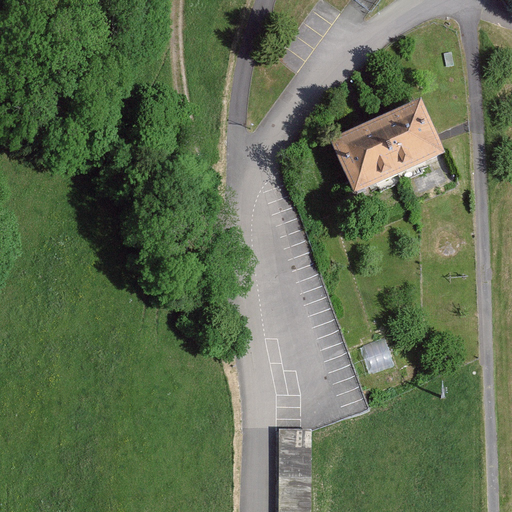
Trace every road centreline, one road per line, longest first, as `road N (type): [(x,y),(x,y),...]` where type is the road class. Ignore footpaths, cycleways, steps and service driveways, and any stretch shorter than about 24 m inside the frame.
road 1 (track): [(467,8),(494,511)]
road 2 (unclassified): [(238,175),(259,431),(253,511)]
road 3 (residential): [(427,0),(345,51),(238,175)]
road 4 (track): [(177,0),(183,100),(216,156),(238,175)]
road 5 (residential): [(269,0),(239,73),(238,175)]
